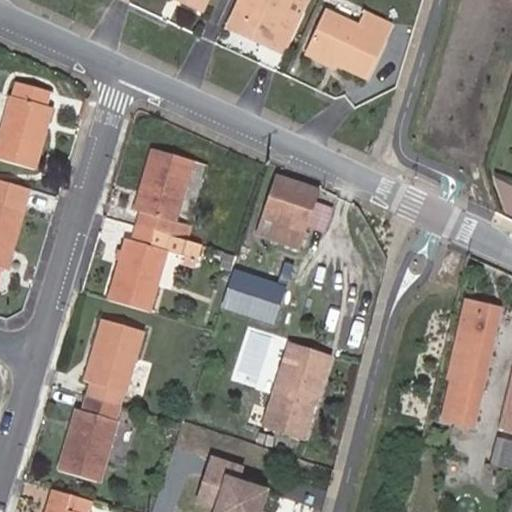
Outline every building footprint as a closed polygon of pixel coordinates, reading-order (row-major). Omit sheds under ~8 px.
[(180,0),(202,9),(205,0),(180,0)] [(287,0),(236,0),(231,11),(265,30),(268,24),(276,28),(267,45),(281,51),(300,16),(284,8),(287,0)] [(287,0),(284,8),(300,16),(307,0),(287,0)] [(367,78),(392,27),(369,16),(363,28),(330,11),(311,49),(367,78)] [(45,107),(50,93),(18,83),(13,98),(11,98),(0,136),(0,161),(34,171),(52,110),(45,107)] [(140,213),(136,227),(186,242),(190,229),(175,224),(192,163),(152,151),(134,211),(140,213)] [(269,240),(285,245),(298,248),(317,191),(277,179),(263,220),(275,224),(269,240)] [(7,272),(30,190),(0,181),(0,274),(1,270),(7,272)] [(275,224),(263,220),(257,237),(269,240),(275,224)] [(125,241),(108,301),(150,313),(167,254),(192,261),(197,245),(186,242),(136,227),(131,243),(125,241)] [(254,257),(244,254),(231,291),(242,294),(254,257)] [(292,267),(284,265),(279,279),(280,284),(260,277),(253,298),(279,306),(292,267)] [(457,361),(453,379),(443,419),(472,427),(500,310),(465,302),(452,360),(457,361)] [(91,384),(87,397),(119,407),(123,394),(126,394),(144,334),(103,321),(84,382),(91,384)] [(331,357),(289,344),(264,427),(306,440),(314,413),(311,407),(313,401),(318,399),(331,357)] [(447,378),(453,379),(457,361),(452,360),(447,378)] [(511,378),(500,429),(506,430),(511,406),(511,378)] [(119,407),(87,397),(83,412),(76,410),(57,472),(100,484),(118,423),(115,422),(119,407)] [(491,465),(497,467),(503,441),(497,439),(491,465)] [(511,443),(503,441),(497,467),(511,470),(511,443)] [(197,503),(215,508),(229,464),(211,459),(197,503)] [(214,511),(257,511),(263,492),(236,482),(240,468),(229,464),(215,508),(214,511)] [(88,511),(92,502),(59,492),(57,499),(51,497),(46,511),(88,511)]
